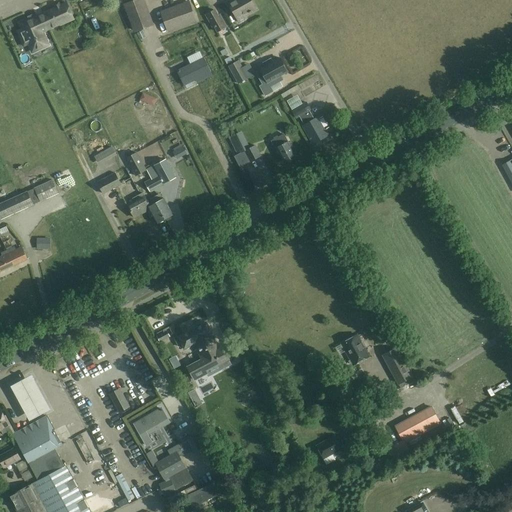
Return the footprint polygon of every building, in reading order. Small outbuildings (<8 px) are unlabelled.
[(134,33),(154,25),(144,0),(134,0),(123,4),(134,33)] [(232,0),(228,3),(238,21),(245,18),(244,16),(256,9),(251,0),(232,0)] [(189,2),(161,12),(167,31),(195,20),(189,2)] [(22,29),(18,31),(25,46),(29,44),(31,49),(35,47),(37,51),(45,48),(43,44),(47,42),(42,32),(49,29),(60,24),(64,22),(65,24),(74,20),(67,4),(60,7),(59,4),(55,6),(56,9),(43,15),(36,18),(29,21),(20,25),(22,29)] [(90,18),(103,15),(101,9),(89,13),(90,18)] [(214,10),(206,15),(213,27),(214,26),(217,31),(226,27),(219,15),(217,16),(214,10)] [(142,30),(136,33),(140,40),(145,37),(142,30)] [(259,70),(254,72),(261,85),(258,86),(263,96),(271,92),(269,87),(281,80),(279,76),(286,72),(278,58),(271,62),(269,59),(261,63),(263,66),(258,69),(259,70)] [(199,81),(211,75),(203,59),(177,71),(184,85),(197,78),(199,81)] [(228,65),(237,83),(246,78),(236,61),(228,65)] [(287,104),(299,98),(293,89),(282,95),(287,104)] [(140,99),(145,102),(148,100),(150,95),(143,92),(140,99)] [(309,110),(305,102),(291,110),(296,118),(299,117),(304,126),(302,127),(313,144),(322,138),(323,139),(329,135),(326,129),(324,130),(317,118),(314,120),(309,111),(309,110)] [(281,130),(272,134),(275,140),(284,135),(281,130)] [(229,137),(238,154),(244,151),(249,162),(261,156),(256,144),(250,147),(241,131),(229,137)] [(285,164),(296,158),(289,143),(288,143),(284,135),(278,138),(272,142),(276,150),(277,149),(285,164)] [(176,151),(183,148),(181,143),(174,147),(176,151)] [(112,146),(94,156),(99,165),(117,155),(112,146)] [(147,171),(137,153),(127,159),(136,177),(147,171)] [(169,159),(166,160),(147,171),(152,180),(145,183),(150,192),(176,178),(169,165),(171,164),(169,159)] [(511,182),(511,159),(502,165),(511,182)] [(121,185),(116,175),(98,184),(104,194),(121,185)] [(0,220),(59,193),(52,179),(34,188),(28,191),(0,203),(0,220)] [(148,202),(145,197),(143,193),(132,198),(134,201),(127,205),(134,218),(148,211),(149,210),(145,204),(148,202)] [(153,199),(165,220),(173,216),(164,200),(161,194),(153,199)] [(149,210),(148,211),(150,215),(152,214),(158,224),(165,220),(153,199),(148,202),(145,204),(149,210)] [(50,238),(36,238),(36,249),(50,249),(50,238)] [(14,247),(8,250),(9,254),(8,254),(12,262),(14,261),(16,265),(27,260),(22,248),(16,251),(14,247)] [(3,257),(0,258),(0,272),(16,265),(14,261),(12,262),(8,254),(9,254),(8,250),(7,250),(1,253),(3,257)] [(21,307),(26,314),(33,309),(28,302),(21,307)] [(222,346),(219,348),(206,323),(178,337),(184,349),(193,344),(201,359),(187,367),(194,380),(207,374),(206,371),(229,359),(222,346)] [(160,342),(170,337),(167,330),(156,336),(160,342)] [(357,335),(349,339),(341,344),(353,365),(368,356),(357,335)] [(398,384),(412,377),(396,348),(383,356),(398,384)] [(136,366),(142,384),(150,381),(144,364),(136,366)] [(350,381),(343,369),(333,376),(341,387),(350,381)] [(32,376),(11,388),(30,422),(51,410),(32,376)] [(110,394),(119,412),(129,407),(120,389),(110,394)] [(345,398),(354,413),(366,406),(357,391),(345,398)] [(403,440),(439,421),(432,408),(396,427),(403,440)] [(0,409),(0,430),(2,433),(10,429),(8,424),(0,409)] [(170,423),(162,409),(155,413),(154,412),(133,424),(145,446),(151,442),(148,435),(170,423)] [(13,434),(19,446),(24,455),(28,463),(54,448),(62,445),(46,416),(13,434)] [(82,457),(89,454),(80,431),(73,434),(82,457)] [(195,435),(187,440),(194,452),(202,447),(195,435)] [(333,461),(329,455),(341,449),(334,437),(316,446),(326,464),(333,461)] [(24,455),(19,446),(0,456),(0,460),(3,466),(24,455)] [(28,463),(38,481),(64,467),(54,448),(28,463)] [(192,481),(185,467),(177,453),(156,465),(164,479),(169,476),(170,479),(159,483),(164,495),(175,490),(192,481)] [(90,511),(66,466),(64,467),(38,481),(32,484),(47,511),(90,511)] [(123,474),(116,477),(129,501),(135,498),(123,474)] [(16,511),(47,511),(32,484),(9,496),(16,511)] [(216,496),(212,488),(211,484),(186,495),(194,511),(200,511),(203,511),(200,503),(216,496)] [(406,511),(428,511),(423,502),(406,511)]
